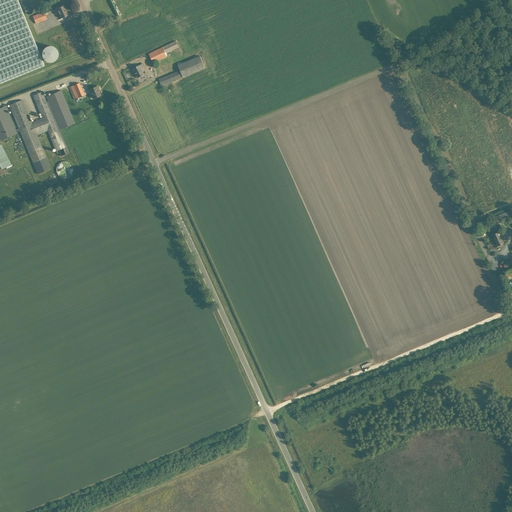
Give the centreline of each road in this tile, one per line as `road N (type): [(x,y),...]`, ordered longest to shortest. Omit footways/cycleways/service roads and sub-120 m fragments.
road 1 (tertiary): [(312,511),(79,0)]
road 2 (track): [(23,511),(511,310)]
